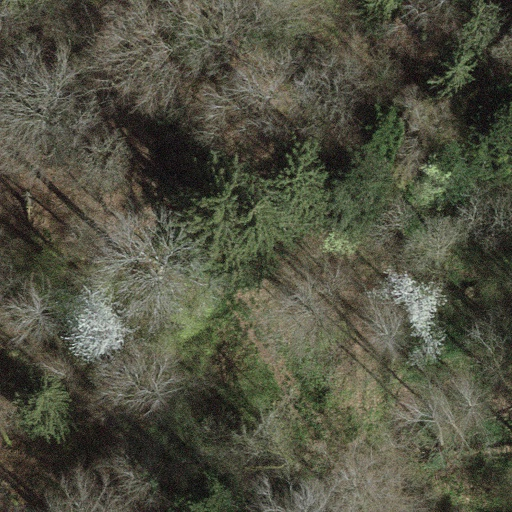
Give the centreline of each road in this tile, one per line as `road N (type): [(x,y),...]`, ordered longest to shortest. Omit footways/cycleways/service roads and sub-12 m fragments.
road 1 (track): [(313,511),(365,450),(364,343),(345,192),(0,102)]
road 2 (track): [(484,511),(346,476)]
